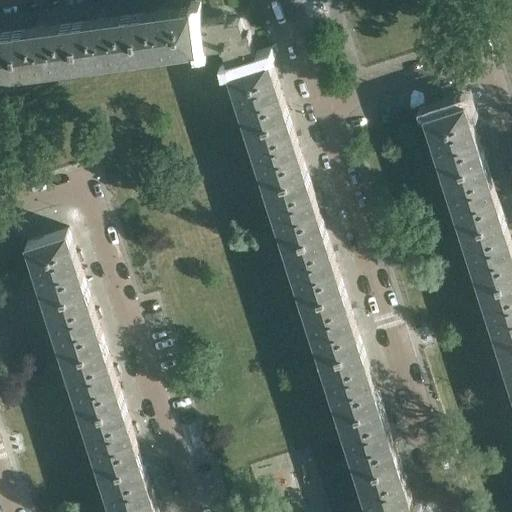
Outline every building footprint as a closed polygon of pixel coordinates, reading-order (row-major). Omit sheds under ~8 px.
[(196,22),(195,18),(194,4),(133,13),(139,56),(200,47),(199,46),(196,22)] [(84,17),(83,6),(26,11),(27,22),(84,17)] [(139,56),(133,13),(73,21),(79,64),(139,56)] [(259,58),(249,27),(245,29),(241,16),(228,18),(227,13),(195,18),(196,22),(199,46),(224,43),(232,67),(259,58)] [(79,64),(73,21),(13,29),(19,72),(79,64)] [(0,74),(19,72),(13,29),(0,30),(0,74)] [(291,114),(282,88),(271,54),(259,58),(232,67),(230,67),(249,127),(291,114)] [(486,156),(478,132),(482,131),(479,122),(476,123),(468,98),(426,111),(445,169),(486,156)] [(309,171),(301,145),(291,114),(249,127),(267,184),(309,171)] [(505,213),(497,189),(501,188),(498,179),(494,180),(486,156),(445,169),(463,227),(505,213)] [(327,228),(319,203),(309,171),(267,184),(286,241),(327,228)] [(511,274),(511,236),(505,213),(463,227),(482,284),(511,274)] [(88,284),(81,260),(84,259),(82,250),(78,251),(70,226),(28,239),(47,297),(88,284)] [(346,285),(338,261),(327,228),(286,241),(304,299),(346,285)] [(511,337),(511,274),(482,284),(500,342),(511,337)] [(107,341),(99,317),(103,316),(100,307),(96,308),(88,284),(47,297),(65,355),(107,341)] [(364,343),(356,318),(346,285),(304,299),(322,356),(364,343)] [(511,337),(500,342),(511,379),(511,337)] [(125,398),(118,376),(117,374),(121,373),(118,364),(114,365),(107,341),(65,355),(84,412),(125,398)] [(383,401),(375,376),(364,343),(322,356),(341,414),(383,401)] [(144,456),(136,432),(140,431),(137,422),(133,423),(125,398),(84,412),(102,470),(144,456)] [(401,457),(393,433),(383,401),(341,414),(359,470),(401,457)] [(161,511),(154,489),(158,488),(155,479),(152,480),(144,456),(102,470),(115,511),(161,511)] [(418,511),(408,480),(401,457),(359,470),(372,511),(418,511)]
